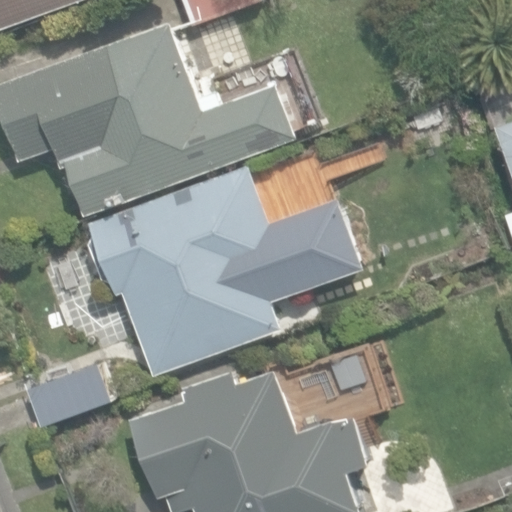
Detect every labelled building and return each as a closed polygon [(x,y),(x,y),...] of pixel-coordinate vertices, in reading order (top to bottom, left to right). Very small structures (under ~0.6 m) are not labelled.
[(0,0),(0,28),(77,0),(0,0)] [(205,94),(181,28),(241,6),(239,0),(123,0),(114,3),(127,37),(0,82),(0,86),(26,158),(63,144),(68,159),(73,158),(91,210),(305,132),(286,78),(229,98),(225,87),(205,94)] [(407,103),(416,132),(460,118),(450,89),(407,103)] [(511,120),(497,126),(511,164),(511,120)] [(132,288),(161,371),(291,325),(281,296),(374,263),(348,192),(280,216),(260,159),(97,216),(123,291),(132,288)] [(34,386),(47,424),(121,397),(108,360),(34,386)] [(179,511),(202,504),(204,511),(366,511),(372,510),(358,467),(377,461),(360,409),(304,428),(283,365),(246,377),(241,365),(188,383),(192,395),(137,414),(163,494),(172,491),(178,511),(179,511)]
